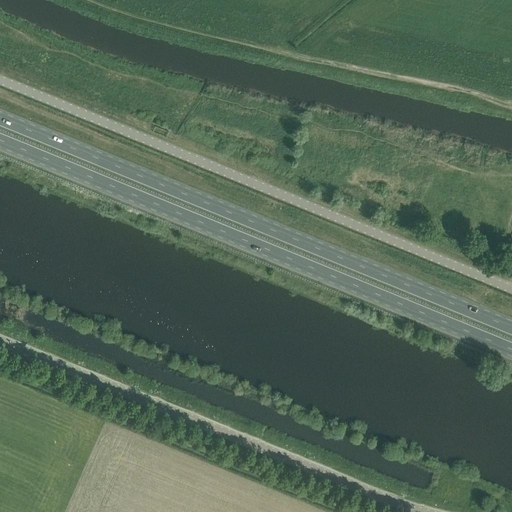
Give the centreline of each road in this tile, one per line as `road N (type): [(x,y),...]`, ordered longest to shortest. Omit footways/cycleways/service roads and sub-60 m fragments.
road 1 (trunk): [(0,141),(511,350)]
road 2 (unclassified): [(0,80),(511,289)]
road 3 (trunk): [(511,327),(0,119)]
road 4 (track): [(65,0),(147,29),(511,115)]
road 5 (unclassified): [(419,511),(0,339)]
